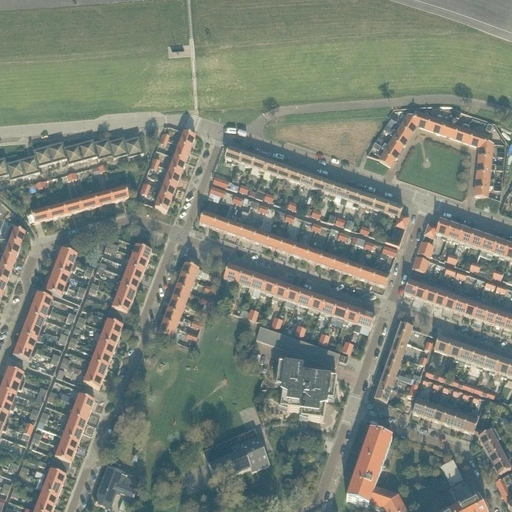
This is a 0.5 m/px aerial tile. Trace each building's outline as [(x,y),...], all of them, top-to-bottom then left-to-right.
[(459,120),(461,114),(453,111),(451,117),(459,120)] [(433,134),(437,122),(439,118),(441,112),(433,112),(430,120),(416,115),(414,119),(416,128),(433,134)] [(416,128),(414,119),(408,117),(398,134),(397,135),(407,142),(416,128)] [(448,139),(452,127),(442,124),(443,119),(439,118),(437,122),(433,134),(448,139)] [(468,133),(469,128),(464,126),(462,131),(452,127),(448,139),(463,144),(467,133),(468,133)] [(399,155),(407,142),(397,135),(398,134),(393,132),(390,137),(394,140),(389,149),(388,149),(399,155)] [(488,140),(468,133),(467,133),(463,144),(480,150),(487,144),(488,140)] [(190,152),(195,139),(184,134),(181,143),(178,142),(177,146),(177,147),(190,152)] [(129,160),(144,156),(139,139),(125,143),(128,157),(129,160)] [(125,143),(124,140),(110,144),(109,144),(113,158),(114,161),(128,157),(125,143)] [(109,144),(110,144),(109,141),(94,145),(98,159),(98,162),(113,158),(109,144)] [(94,145),(93,142),(79,146),(83,163),(98,159),(94,145)] [(64,150),(65,150),(63,144),(48,148),(53,165),(67,161),(64,150)] [(490,167),(491,167),(493,147),(487,144),(480,150),(478,166),(490,167)] [(69,167),(83,163),(79,146),(65,150),(64,150),(67,161),(69,167)] [(177,147),(177,146),(176,146),(173,154),(176,155),(175,160),(186,164),(190,152),(177,147)] [(388,149),(389,149),(385,146),(382,151),(386,153),(380,163),(390,169),(399,155),(388,149)] [(35,158),(38,169),(53,165),(48,148),(33,152),(35,158)] [(238,168),(238,166),(242,155),(229,150),(227,154),(226,157),(225,161),(232,164),(232,166),(238,168)] [(250,174),(252,170),(255,159),(242,155),(238,166),(246,168),(244,172),(250,174)] [(40,175),(38,169),(35,158),(21,162),(25,179),(40,175)] [(264,177),(265,175),(269,164),(255,159),(252,170),(259,173),(258,175),(264,177)] [(6,166),(7,166),(5,160),(0,161),(0,179),(9,177),(6,166)] [(181,177),(186,164),(175,160),(171,168),(169,167),(167,172),(181,177)] [(11,183),(25,179),(21,162),(7,166),(6,166),(9,177),(11,183)] [(275,183),(277,179),(280,168),(269,164),(265,175),(271,177),(270,181),(275,183)] [(490,167),(478,166),(477,182),(489,183),(490,173),(495,173),(495,167),(491,167),(490,167)] [(287,186),(289,183),(292,172),(280,168),(277,179),(283,181),(282,184),(287,186)] [(176,190),(181,177),(167,172),(165,176),(168,177),(165,185),(176,190)] [(300,187),(304,176),(292,172),(289,183),(300,187)] [(311,196),(312,191),(316,180),(304,176),(300,187),(306,189),(305,194),(311,196)] [(227,190),(229,185),(215,180),(213,186),(227,190)] [(322,200),(324,195),(328,184),(316,180),(312,191),(317,193),(315,198),(322,200)] [(489,183),(477,182),(475,198),(487,199),(488,189),(493,189),(494,183),(489,183)] [(336,199),(339,188),(328,184),(324,195),(330,198),(329,201),(334,202),(335,199),(336,199)] [(171,202),(176,190),(165,185),(162,193),(159,192),(157,197),(171,202)] [(126,190),(125,188),(121,189),(121,192),(110,195),(113,205),(129,201),(126,190)] [(347,204),(351,192),(339,188),(336,199),(341,201),(340,205),(346,207),(347,204)] [(223,200),(225,194),(212,189),(210,195),(223,200)] [(358,212),(359,208),(363,197),(351,192),(347,204),(353,206),(352,210),(358,212)] [(263,202),(265,195),(258,193),(256,200),(263,202)] [(110,195),(100,197),(99,194),(94,196),(96,205),(97,209),(113,205),(110,195)] [(97,209),(96,205),(94,196),(88,197),(89,200),(79,203),(82,213),(97,209)] [(171,202),(157,197),(154,196),(152,201),(158,203),(155,210),(162,213),(166,215),(171,202)] [(372,214),(372,212),(376,201),(363,197),(359,208),(367,210),(366,212),(372,214)] [(385,219),(386,217),(389,206),(376,201),(372,212),(380,215),(379,217),(382,218),(385,219)] [(79,203),(69,206),(68,203),(62,204),(65,213),(66,218),(82,213),(79,203)] [(66,218),(65,213),(62,204),(57,206),(58,209),(48,212),(50,222),(66,218)] [(399,221),(400,218),(403,210),(389,206),(386,217),(399,221)] [(309,219),(312,212),(309,211),(310,209),(306,208),(303,217),(309,219)] [(48,212),(37,214),(36,212),(31,213),(35,226),(50,222),(48,212)] [(248,216),(243,214),(240,221),(245,223),(248,216)] [(213,231),(217,220),(203,215),(202,220),(201,220),(200,222),(201,222),(199,226),(213,231)] [(14,216),(11,220),(16,224),(19,221),(14,216)] [(333,227),(334,226),(336,220),(330,218),(329,219),(327,225),(333,227)] [(409,221),(400,218),(399,221),(392,241),(388,239),(386,245),(399,250),(409,221)] [(226,235),(230,225),(217,220),(213,231),(226,235)] [(351,233),(354,225),(347,223),(345,231),(351,233)] [(452,227),(440,223),(438,230),(428,227),(424,238),(434,242),(436,237),(445,240),(444,242),(447,243),(447,240),(452,227)] [(239,240),(243,229),(230,225),(226,235),(239,240)] [(458,246),(459,244),(463,231),(452,227),(447,240),(456,243),(455,246),(458,246)] [(256,234),(256,233),(243,229),(239,240),(253,245),(256,234)] [(270,238),(271,233),(265,231),(264,236),(256,234),(253,245),(266,249),(270,238)] [(470,248),(474,235),(463,231),(459,244),(470,248)] [(26,236),(15,232),(12,240),(9,239),(7,244),(21,249),(26,236)] [(283,243),(285,237),(278,235),(276,241),(270,238),(266,249),(279,254),(283,243)] [(481,254),(481,252),(486,239),(474,235),(470,248),(479,251),(478,253),(481,254)] [(492,258),(493,256),(497,243),(486,239),(481,252),(490,255),(490,257),(492,258)] [(363,249),(365,243),(358,241),(356,247),(363,249)] [(292,258),(296,248),(283,243),(279,254),(292,258)] [(503,262),(504,260),(509,247),(497,243),(493,256),(502,259),(501,261),(503,262)] [(16,261),(21,249),(7,244),(5,248),(8,250),(5,257),(16,261)] [(306,263),(309,252),(311,246),(304,244),(302,250),(296,248),(292,258),(306,263)] [(434,249),(422,245),(420,251),(432,255),(434,249)] [(370,246),(368,251),(379,255),(381,248),(375,246),(374,247),(370,246)] [(148,265),(152,254),(136,248),(134,254),(131,253),(129,258),(148,265)] [(384,249),(381,260),(385,262),(387,256),(391,258),(396,259),(398,254),(384,249)] [(430,260),(432,255),(420,251),(418,256),(430,260)] [(75,264),(78,258),(62,252),(58,263),(76,270),(78,265),(75,264)] [(319,267),(323,257),(324,254),(318,252),(317,255),(309,252),(306,263),(319,267)] [(336,261),(338,255),(331,253),(329,259),(323,257),(319,267),(332,272),(336,261)] [(0,270),(11,274),(16,261),(5,257),(2,265),(0,264),(0,270)] [(144,275),(148,265),(129,258),(127,262),(130,263),(128,269),(144,275)] [(349,265),(350,261),(343,259),(341,263),(336,261),(332,272),(345,276),(349,266),(349,265)] [(427,270),(429,264),(417,260),(415,266),(427,270)] [(74,275),(76,270),(58,263),(54,273),(69,279),(72,273),(74,275)] [(359,281),(362,270),(363,267),(357,265),(356,268),(349,266),(345,276),(359,281)] [(374,274),(376,268),(370,266),(368,272),(362,270),(359,281),(372,285),(375,275),(374,274)] [(425,276),(427,270),(415,266),(413,272),(425,276)] [(476,266),(474,273),(478,275),(477,277),(485,279),(486,275),(479,273),(481,268),(476,266)] [(181,279),(194,284),(197,277),(201,278),(203,274),(185,267),(181,279)] [(235,289),(241,272),(229,268),(227,274),(226,274),(225,276),(226,276),(224,282),(231,284),(230,288),(235,289)] [(140,285),(144,275),(128,269),(126,275),(123,274),(121,278),(140,285)] [(0,283),(7,286),(11,274),(0,270),(0,283)] [(101,283),(105,272),(99,270),(95,280),(101,283)] [(454,279),(456,274),(447,270),(445,275),(454,279)] [(381,277),(383,273),(378,271),(376,275),(375,275),(372,285),(385,290),(387,286),(388,284),(387,284),(389,279),(381,277)] [(248,290),(253,276),(241,272),(235,289),(241,292),(242,288),(248,290)] [(67,285),(69,279),(54,273),(50,283),(68,291),(70,286),(67,285)] [(465,282),(467,277),(458,274),(456,279),(465,282)] [(260,301),(261,298),(267,281),(257,278),(253,276),(248,290),(246,294),(253,296),(252,298),(260,301)] [(136,296),(140,285),(121,278),(119,283),(122,284),(120,290),(136,296)] [(198,286),(194,284),(181,279),(176,291),(190,296),(193,289),(196,290),(198,286)] [(420,283),(411,279),(410,279),(404,297),(414,300),(420,283)] [(274,299),(278,285),(267,281),(261,298),(265,300),(266,296),(274,299)] [(67,295),(68,291),(50,283),(46,294),(61,300),(64,294),(67,295)] [(424,304),(430,286),(420,283),(414,300),(424,304)] [(494,292),(496,287),(487,284),(485,289),(494,292)] [(285,303),(290,289),(278,285),(274,299),(272,302),(277,304),(278,300),(285,303)] [(434,307),(440,289),(430,286),(424,304),(434,307)] [(505,296),(507,291),(498,288),(496,293),(505,296)] [(297,307),(302,293),(290,289),(285,303),(297,307)] [(444,311),(450,293),(440,289),(434,307),(444,311)] [(132,306),(136,296),(120,290),(118,295),(115,294),(113,299),(132,306)] [(186,308),(190,296),(176,291),(172,302),(186,308)] [(309,311),(314,297),(302,293),(297,307),(309,311)] [(454,314),(460,296),(450,293),(444,311),(454,314)] [(203,300),(213,304),(215,298),(204,295),(203,300)] [(53,302),(44,299),(37,296),(33,307),(52,314),(53,309),(51,308),(53,302)] [(464,317),(470,300),(460,296),(454,314),(464,317)] [(321,315),(326,301),(314,297),(309,311),(308,314),(312,316),(313,313),(321,315)] [(128,317),(132,306),(113,299),(112,304),(114,305),(112,311),(127,316),(128,317)] [(474,321),(480,303),(470,300),(464,317),(474,321)] [(333,319),(337,305),(326,301),(321,315),(320,318),(324,320),(325,317),(333,319)] [(181,319),(186,308),(172,302),(167,314),(181,319)] [(484,324),(490,307),(480,303),(474,321),(484,324)] [(235,307),(229,305),(228,304),(224,314),(232,316),(235,307)] [(345,323),(349,309),(337,305),(333,319),(332,323),(336,324),(337,321),(345,323)] [(50,319),(52,314),(33,307),(29,317),(45,323),(47,318),(50,319)] [(494,328),(500,310),(490,307),(484,324),(494,328)] [(361,313),(351,310),(349,309),(345,323),(343,327),(347,329),(349,325),(356,327),(361,313)] [(504,331),(510,314),(500,310),(494,328),(504,331)] [(123,326),(127,316),(112,311),(107,323),(119,327),(120,325),(123,326)] [(247,322),(249,316),(247,315),(248,314),(243,312),(240,320),(247,322)] [(375,318),(364,314),(361,313),(356,327),(371,332),(375,318)] [(184,321),(181,319),(167,314),(163,326),(177,331),(179,324),(183,326),(184,321)] [(43,329),(45,323),(29,317),(25,327),(44,335),(46,330),(43,329)] [(123,329),(119,327),(107,323),(105,329),(102,328),(100,333),(119,340),(123,329)] [(180,332),(177,331),(163,326),(158,338),(164,340),(166,341),(172,343),(175,335),(179,337),(180,332)] [(42,339),(44,335),(25,327),(21,338),(37,344),(39,338),(42,339)] [(407,347),(413,331),(401,327),(396,342),(407,347)] [(262,344),(266,333),(261,331),(257,342),(262,344)] [(115,350),(119,340),(100,333),(99,337),(102,339),(99,344),(115,350)] [(268,346),(272,335),(266,333),(262,344),(268,346)] [(274,348),(278,336),(272,335),(268,346),(274,348)] [(279,350),(283,338),(278,336),(274,348),(279,350)] [(35,350),(37,344),(21,338),(17,348),(36,355),(38,351),(35,350)] [(285,352),(289,340),(283,338),(279,350),(285,352)] [(291,354),(295,342),(289,340),(285,352),(291,354)] [(447,358),(451,345),(439,340),(434,354),(447,358)] [(296,356),(300,344),(295,342),(291,354),(296,356)] [(402,362),(407,347),(396,342),(390,357),(402,362)] [(111,360),(115,350),(99,344),(97,349),(94,348),(93,353),(111,360)] [(302,358),(306,346),(300,344),(296,356),(302,358)] [(463,349),(458,347),(451,345),(447,358),(456,361),(455,363),(458,364),(459,362),(463,349)] [(308,360),(312,348),(306,346),(302,358),(308,360)] [(52,361),(36,355),(17,348),(13,359),(28,364),(29,365),(31,359),(34,360),(51,366),(52,361)] [(313,362),(317,350),(312,348),(308,360),(313,362)] [(475,353),(471,351),(463,349),(459,362),(468,365),(468,368),(470,368),(471,366),(475,353)] [(319,364),(323,352),(317,350),(313,362),(319,364)] [(325,366),(329,354),(323,352),(319,364),(325,366)] [(107,371),(111,360),(93,353),(91,358),(94,359),(92,365),(102,368),(107,371)] [(487,357),(483,355),(475,353),(471,366),(478,369),(477,371),(482,373),(483,370),(487,357)] [(330,368),(334,356),(329,354),(325,366),(330,368)] [(336,370),(340,358),(334,356),(330,368),(336,370)] [(425,369),(425,368),(429,358),(422,356),(418,367),(425,369)] [(397,376),(402,362),(390,357),(385,372),(397,376)] [(499,361),(495,360),(487,357),(483,370),(490,373),(489,376),(494,377),(495,375),(499,361)] [(346,367),(349,361),(341,358),(339,365),(346,367)] [(511,365),(507,364),(499,361),(495,375),(502,377),(501,380),(507,382),(507,379),(511,365)] [(107,371),(102,368),(92,365),(90,370),(87,369),(85,374),(103,381),(107,371)] [(313,381),(307,380),(308,373),(301,371),(302,370),(279,366),(277,382),(278,382),(283,382),(282,389),(283,390),(281,404),(281,406),(279,412),(287,415),(287,412),(302,414),(302,416),(309,417),(308,421),(308,422),(323,424),(326,403),(328,403),(329,396),(333,397),(334,397),(336,382),(314,378),(313,381)] [(23,382),(25,377),(9,371),(4,382),(23,389),(25,383),(23,382)] [(392,392),(397,376),(385,372),(380,388),(392,392)] [(99,392),(103,381),(85,374),(83,378),(86,380),(83,386),(99,392)] [(21,395),(23,389),(4,382),(0,392),(16,398),(18,394),(21,395)] [(420,385),(419,384),(414,382),(408,397),(414,399),(420,385)] [(386,407),(392,392),(380,388),(375,403),(386,407)] [(15,403),(16,398),(0,392),(0,393),(0,403),(15,410),(17,404),(15,403)] [(91,415),(95,404),(79,398),(77,403),(74,402),(72,408),(91,415)] [(423,420),(427,407),(429,402),(419,398),(413,416),(423,420)] [(411,407),(412,403),(407,401),(403,411),(409,413),(411,407)] [(15,410),(0,403),(0,415),(9,419),(10,414),(13,415),(15,410)] [(443,426),(449,409),(439,406),(437,410),(433,423),(443,426)] [(433,423),(437,410),(427,407),(423,420),(433,423)] [(87,425),(91,415),(72,408),(70,413),(73,414),(71,419),(87,425)] [(453,430),(459,413),(449,409),(443,426),(453,430)] [(463,433),(469,416),(459,413),(453,430),(463,433)] [(7,423),(9,419),(0,415),(0,427),(7,430),(10,424),(7,423)] [(473,437),(475,431),(479,420),(469,416),(463,433),(473,437)] [(83,435),(87,425),(71,419),(69,424),(66,423),(64,428),(83,435)] [(79,445),(83,435),(64,428),(62,434),(65,435),(63,439),(79,445)] [(488,435),(478,432),(475,431),(473,437),(472,438),(479,440),(484,450),(496,444),(500,441),(495,432),(488,435)] [(259,443),(255,433),(255,432),(203,454),(205,459),(216,486),(251,471),(252,475),(269,467),(259,443)] [(392,442),(379,438),(370,435),(346,503),(368,510),(369,508),(380,511),(482,511),(477,502),(474,503),(465,484),(450,492),(460,511),(458,511),(404,511),(398,500),(375,492),(392,442)] [(75,456),(79,445),(63,439),(61,444),(59,443),(56,449),(75,456)] [(15,454),(24,458),(29,445),(20,441),(15,454)] [(489,459),(501,453),(496,444),(484,450),(489,459)] [(71,466),(75,456),(56,449),(54,454),(57,455),(55,460),(70,466),(71,466)] [(503,457),(501,453),(489,459),(494,469),(506,462),(510,460),(507,455),(503,457)] [(66,476),(70,466),(55,460),(50,473),(66,479),(66,478),(62,477),(63,474),(66,476)] [(498,478),(511,472),(506,462),(494,469),(498,478)] [(121,467),(111,464),(109,463),(107,469),(108,469),(94,506),(96,506),(96,507),(98,508),(98,507),(110,511),(117,494),(134,500),(141,482),(124,476),(124,475),(118,473),(121,467)] [(451,487),(463,481),(453,463),(441,469),(451,487)] [(62,489),(66,479),(50,473),(48,478),(46,477),(44,482),(62,489)] [(507,507),(509,511),(511,511),(511,476),(496,485),(507,507)] [(58,500),(62,489),(44,482),(41,488),(44,489),(42,494),(58,500)] [(54,510),(58,500),(42,494),(41,498),(38,497),(36,503),(54,510)] [(125,498),(122,508),(130,511),(133,501),(125,498)] [(53,511),(54,510),(36,503),(34,509),(36,510),(35,511),(53,511)]
